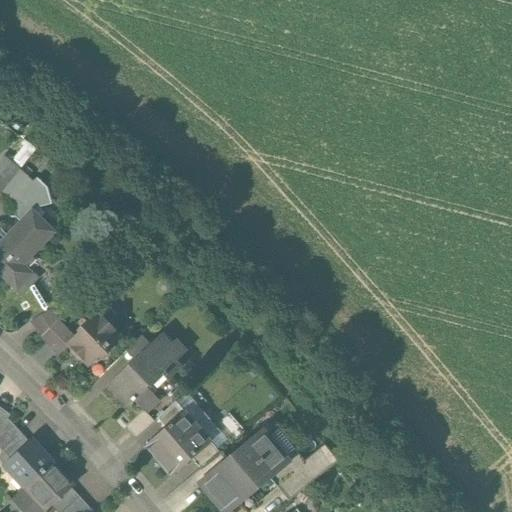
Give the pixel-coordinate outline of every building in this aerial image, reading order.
[(10,163),(0,175),(0,195),(0,196),(20,171),(10,163)] [(0,196),(0,197),(9,207),(33,182),(20,171),(0,196)] [(22,222),(5,240),(5,239),(0,244),(0,273),(12,285),(23,295),(31,286),(33,284),(32,283),(34,280),(32,277),(32,276),(21,265),(29,256),(51,232),(38,219),(44,213),(38,207),(54,203),(52,195),(36,179),(33,182),(9,207),(10,217),(16,217),(22,222)] [(23,295),(12,285),(0,297),(18,330),(31,322),(46,312),(44,309),(46,308),(34,287),(32,288),(31,286),(23,295)] [(46,312),(31,322),(41,339),(58,321),(51,309),(46,312)] [(104,320),(96,312),(77,331),(79,333),(74,338),(67,345),(68,346),(88,367),(97,358),(102,358),(107,353),(107,348),(119,336),(112,328),(113,327),(114,323),(110,319),(105,319),(104,320)] [(58,321),(41,339),(58,356),(68,346),(67,345),(74,338),(58,321)] [(137,359),(109,386),(128,407),(133,402),(135,404),(137,402),(145,411),(147,413),(159,401),(154,396),(158,392),(152,386),(162,377),(164,379),(167,376),(170,380),(182,369),(176,363),(187,352),(177,340),(174,343),(164,333),(151,345),(137,359)] [(142,336),(128,350),(137,359),(151,345),(142,336)] [(174,404),(156,422),(164,431),(183,414),(174,404)] [(145,411),(127,428),(137,439),(155,422),(147,413),(145,411)] [(8,419),(0,412),(0,430),(6,422),(8,419)] [(164,431),(144,448),(157,464),(197,430),(183,414),(164,431)] [(0,430),(0,450),(2,453),(20,438),(6,422),(0,430)] [(197,430),(157,464),(171,479),(191,462),(210,445),(197,430)] [(262,433),(226,463),(219,454),(218,455),(206,465),(213,474),(201,484),(223,511),(228,511),(273,475),(280,485),(304,465),(277,433),(268,440),(262,433)] [(20,438),(2,453),(4,456),(11,463),(29,447),(20,438)] [(52,466),(32,444),(29,447),(11,463),(5,468),(15,479),(18,476),(28,487),(52,466)] [(210,445),(191,462),(199,471),(206,465),(218,455),(210,445)] [(280,485),(277,487),(289,501),(337,462),(325,448),(304,465),(280,485)] [(4,456),(0,459),(0,462),(5,468),(11,463),(4,456)] [(199,471),(193,475),(201,484),(213,474),(206,465),(199,471)] [(28,487),(13,501),(22,511),(46,511),(51,507),(70,490),(72,488),(52,466),(28,487)] [(89,511),(70,490),(51,507),(55,511),(89,511)]
